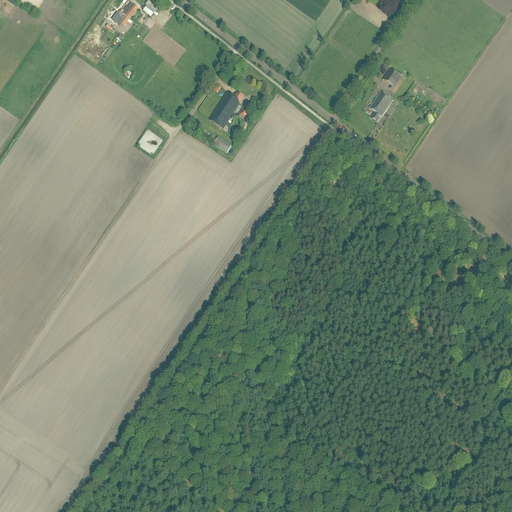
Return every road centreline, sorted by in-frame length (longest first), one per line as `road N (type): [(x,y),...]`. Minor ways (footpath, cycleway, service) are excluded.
road 1 (track): [(338,141),(88,511)]
road 2 (tertiary): [(511,262),(179,0)]
road 3 (track): [(457,278),(398,316),(234,511)]
road 4 (track): [(238,46),(159,156)]
